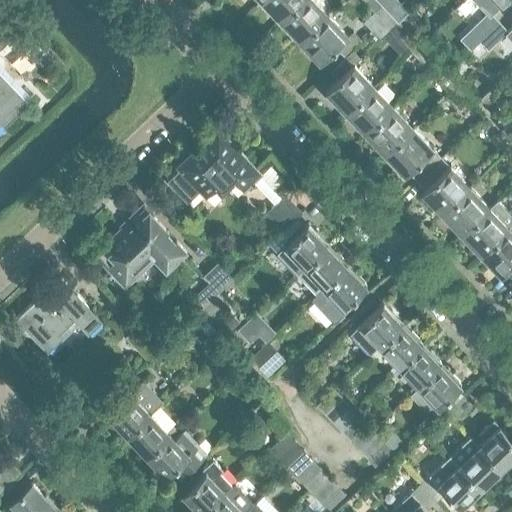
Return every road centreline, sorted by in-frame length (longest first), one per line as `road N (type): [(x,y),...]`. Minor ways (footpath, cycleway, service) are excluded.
road 1 (residential): [(511,373),(218,68)]
road 2 (residential): [(0,276),(218,68)]
road 3 (residential): [(111,511),(0,393)]
